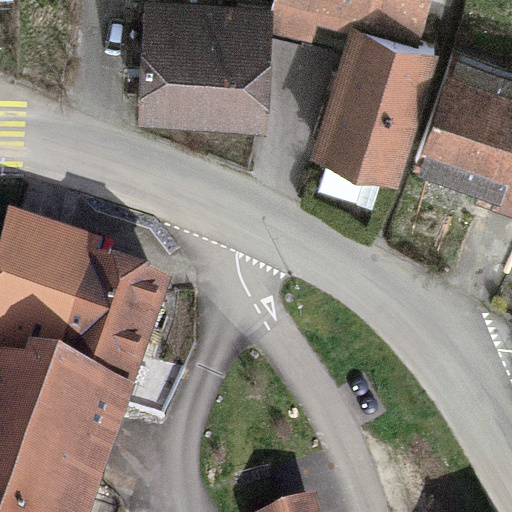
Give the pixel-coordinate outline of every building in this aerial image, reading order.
[(345,33),(407,52),(418,0),(266,0),(259,35),(339,51),(345,33)] [(249,121),(255,10),(140,4),(134,115),(249,121)] [(407,52),(345,33),(339,51),(307,156),(390,182),(428,58),(407,52)] [(511,85),(452,64),(412,174),(511,209),(511,85)] [(0,234),(0,381),(115,421),(153,308),(76,280),(83,258),(1,229),(0,234)] [(82,511),(115,421),(0,381),(0,511),(82,511)]
